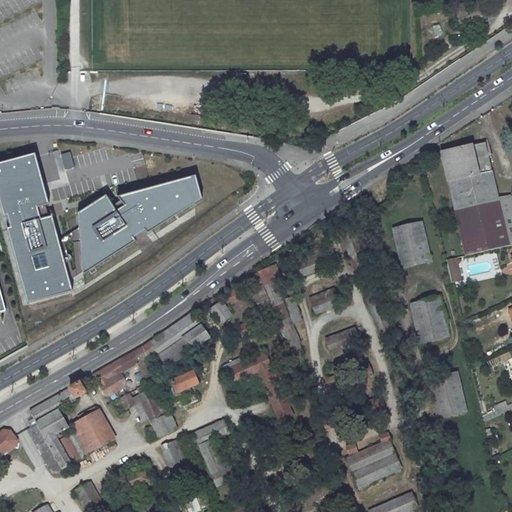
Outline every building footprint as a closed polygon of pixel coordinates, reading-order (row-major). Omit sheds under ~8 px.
[(467,1),(454,6),(462,25),(486,14),(480,0),(478,0),(468,5),(467,1)] [(499,202),(485,144),(441,154),(465,257),(511,245),(511,200),(511,196),(499,202)] [(69,151),(60,153),(63,169),(72,167),(69,151)] [(38,156),(0,167),(0,197),(28,304),(74,293),(61,245),(82,234),(87,274),(138,243),(135,239),(147,233),(204,200),(199,179),(113,202),(108,197),(82,214),(81,230),(62,238),(55,219),(45,221),(40,208),(51,206),(38,156)] [(422,224),(393,231),(401,270),(431,263),(422,224)] [(352,227),(340,232),(381,338),(391,334),(370,276),(371,276),(352,227)] [(324,268),(316,247),(293,256),(301,277),(324,268)] [(446,261),(451,284),(461,281),(456,259),(446,261)] [(271,268),(243,280),(256,311),(270,305),(295,360),(305,356),(276,288),(280,286),(271,268)] [(339,305),(333,290),(310,299),(315,314),(339,305)] [(236,291),(225,295),(228,305),(240,300),(236,291)] [(301,321),(294,298),(286,300),(293,324),(301,321)] [(439,298),(410,305),(419,344),(449,337),(439,298)] [(221,303),(211,310),(220,324),(231,316),(221,303)] [(93,375),(106,398),(124,388),(125,381),(121,373),(137,364),(144,379),(154,375),(147,359),(156,352),(167,367),(208,339),(191,314),(143,347),(93,375)] [(250,322),(239,327),(243,337),(254,332),(250,322)] [(359,343),(354,329),(326,339),(331,353),(333,353),(334,358),(343,355),(341,350),(359,343)] [(280,422),(293,416),(265,354),(247,362),(246,357),(223,367),(231,385),(257,374),(280,422)] [(372,377),(367,365),(355,370),(359,382),(372,377)] [(193,373),(170,383),(176,397),(191,390),(190,388),(202,382),(199,375),(194,378),(193,373)] [(454,374),(428,380),(437,420),(463,414),(454,374)] [(336,384),(333,377),(325,381),(328,387),(336,384)] [(62,470),(114,440),(98,411),(72,426),(76,433),(59,442),(56,435),(68,429),(57,411),(85,394),(79,384),(29,412),(37,425),(62,470)] [(150,392),(140,396),(152,426),(146,429),(149,435),(155,433),(157,438),(177,429),(170,413),(167,415),(157,392),(151,395),(150,392)] [(129,395),(120,400),(126,409),(134,404),(129,395)] [(380,398),(339,412),(344,427),(348,426),(348,428),(354,426),(354,423),(385,413),(380,398)] [(317,420),(310,423),(312,430),(319,428),(317,420)] [(223,421),(194,434),(217,487),(246,475),(241,462),(224,468),(211,442),(224,436),(226,441),(233,438),(231,433),(229,434),(223,421)] [(37,425),(28,430),(53,474),(62,470),(37,425)] [(254,430),(250,432),(255,445),(259,443),(254,430)] [(3,431),(0,432),(0,455),(1,457),(15,447),(17,441),(14,438),(9,432),(3,431)] [(382,444),(346,460),(360,490),(373,484),(372,482),(400,470),(388,442),(389,441),(387,434),(379,436),(382,444)] [(179,440),(173,442),(186,474),(192,471),(179,440)] [(173,442),(161,447),(174,479),(186,474),(173,442)] [(354,445),(346,447),(349,455),(356,452),(354,445)] [(310,447),(287,457),(291,467),(314,457),(310,447)] [(149,482),(144,470),(120,480),(121,482),(116,484),(118,490),(123,488),(125,492),(149,482)] [(93,511),(103,507),(90,484),(74,493),(85,511),(93,511)] [(327,486),(303,496),(308,506),(331,495),(327,486)] [(204,493),(185,502),(189,511),(195,511),(210,506),(204,493)] [(410,494),(369,511),(368,511),(407,511),(416,509),(410,494)] [(125,511),(124,511),(138,511),(159,504),(156,498),(125,511)] [(262,511),(258,503),(236,511),(262,511)]
